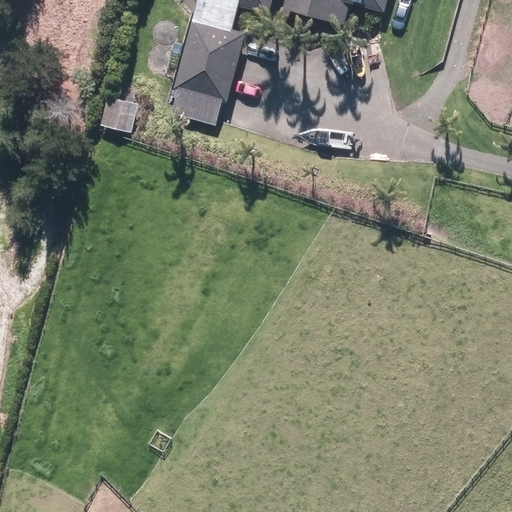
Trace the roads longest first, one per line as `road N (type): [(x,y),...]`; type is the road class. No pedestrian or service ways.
road 1 (unknown): [(10,278),(44,237),(51,182),(0,63)]
road 2 (unknown): [(0,338),(10,278),(0,180)]
